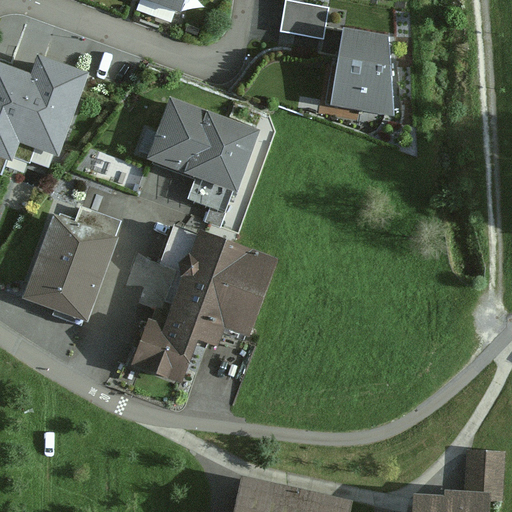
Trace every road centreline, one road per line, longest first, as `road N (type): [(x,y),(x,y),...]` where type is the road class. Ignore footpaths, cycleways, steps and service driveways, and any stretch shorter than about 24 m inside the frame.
road 1 (track): [(511,359),(469,433),(427,477),(391,497),(235,466),(159,419)]
road 2 (track): [(477,0),(496,306),(507,335)]
road 3 (track): [(507,335),(446,394),(389,430),(345,439),(221,427)]
road 4 (residential): [(30,0),(194,57),(234,44),(244,0)]
road 5 (residential): [(0,334),(142,416),(221,427)]
